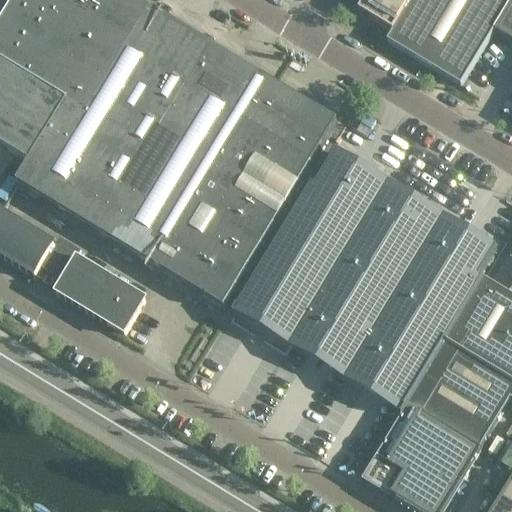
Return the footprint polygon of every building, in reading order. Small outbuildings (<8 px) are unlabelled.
[(0,65),(66,105),(28,168),(16,188),(223,313),(336,127),(126,0),(15,0),(0,26),(0,65)] [(494,36),(511,6),(511,0),(368,0),(364,7),(374,14),(369,22),(393,37),(387,46),(461,91),(494,36)] [(511,6),(494,36),(511,46),(511,6)] [(66,105),(0,65),(0,150),(28,168),(66,105)] [(341,151),(350,158),(362,139),(353,133),(341,151)] [(479,280),(496,251),(336,155),(315,189),(312,187),(238,310),(237,309),(233,317),(402,419),(406,411),(405,411),(483,282),(479,280)] [(412,185),(419,173),(404,162),(396,174),(412,185)] [(77,263),(53,250),(0,218),(0,217),(0,260),(34,281),(42,268),(65,282),(55,298),(109,330),(110,329),(124,338),(145,305),(77,263)] [(511,253),(479,310),(468,329),(504,350),(511,336),(511,253)] [(511,383),(448,346),(446,345),(365,482),(378,490),(393,499),(395,497),(419,511),(443,511),(478,453),(479,453),(510,400),(511,401),(511,383)] [(511,511),(511,485),(495,511),(511,511)]
